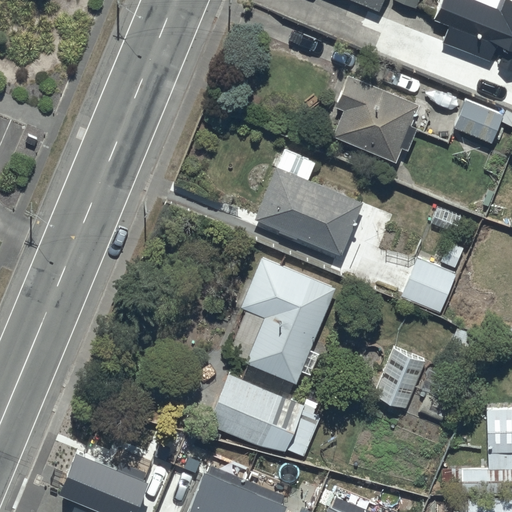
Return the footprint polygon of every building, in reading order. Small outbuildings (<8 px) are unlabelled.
[(511,0),(438,0),(433,15),(449,21),(442,39),(489,58),(496,41),(504,43),(496,62),(511,68),(511,0)] [(419,99),(348,71),(336,101),(343,104),(332,132),(394,157),(400,142),(407,145),(416,123),(411,121),(419,99)] [(502,110),(464,95),(453,124),(491,139),(502,110)] [(363,198),(275,163),(254,215),(341,250),(363,198)] [(463,213),(437,204),(431,221),(457,231),(463,213)] [(336,283),(260,252),(239,304),(264,314),(246,358),(296,379),(336,283)] [(456,270),(417,254),(400,292),(440,309),(456,270)] [(394,345),(375,391),(404,403),(402,409),(414,414),(422,397),(410,392),(424,357),(394,345)] [(206,419),(284,449),(286,445),(303,452),(319,412),(313,409),(315,405),(228,369),(206,419)] [(511,404),(486,405),(488,466),(441,466),(441,490),(511,488),(511,404)] [(239,460),(184,446),(181,455),(157,449),(149,482),(172,488),(165,511),(227,511),(230,504),(245,508),(253,478),(236,474),(239,460)] [(358,479),(317,468),(316,473),(312,472),(307,489),(313,490),(312,494),(351,504),(358,479)] [(511,511),(511,492),(468,493),(468,511),(511,511)]
